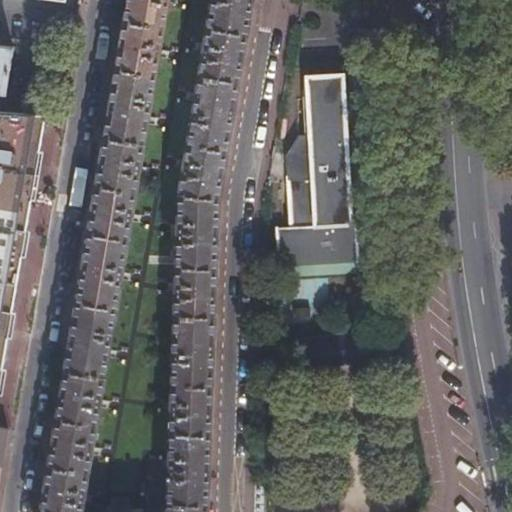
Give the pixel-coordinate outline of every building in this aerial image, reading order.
[(249,0),(212,0),(181,195),(168,511),(142,511),(143,508),(130,509),(129,497),(112,498),(113,511),(80,511),(167,0),(129,0),(41,511),(206,511),(218,187),(249,0)] [(0,91),(6,92),(12,48),(0,46),(0,91)] [(312,176),(288,177),(291,226),(276,227),(279,266),(361,262),(359,223),(351,223),(343,75),(305,77),(307,99),(303,99),(305,135),(307,151),(311,151),(312,176)] [(17,112),(35,113),(37,100),(18,99),(17,112)] [(286,156),(288,177),(312,176),(311,151),(307,151),(305,135),(297,136),(286,156)] [(0,448),(5,450),(8,429),(1,428),(0,427),(0,448)]
